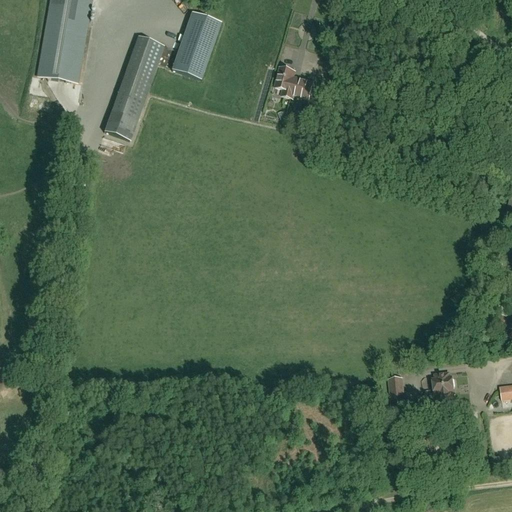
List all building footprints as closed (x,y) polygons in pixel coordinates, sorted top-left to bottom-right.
[(92,0),(52,0),(39,79),(77,86),(92,0)] [(111,8),(109,42),(126,43),(128,9),(111,8)] [(192,15),(171,73),(201,83),(221,25),(192,15)] [(155,18),(152,28),(160,31),(163,21),(155,18)] [(163,24),(160,36),(174,40),(178,28),(163,24)] [(131,144),(164,48),(139,39),(129,68),(105,135),(131,144)] [(99,56),(97,65),(112,68),(113,60),(99,56)] [(313,85),(298,81),(293,79),(294,74),(281,71),(275,90),(283,92),(282,99),(294,102),(294,100),(308,104),(313,85)] [(285,113),(278,116),(283,126),(290,123),(285,113)] [(308,115),(298,121),(304,131),(314,126),(308,115)] [(511,329),(508,325),(501,318),(489,328),(493,333),(496,330),(502,337),(511,329)] [(433,382),(434,393),(435,396),(438,396),(439,403),(430,404),(431,413),(454,410),(452,394),(453,394),(453,389),(454,389),(455,388),(454,382),(453,381),(452,381),(452,379),(450,379),(449,375),(435,377),(436,381),(433,382)] [(406,380),(394,382),(398,418),(410,417),(406,380)] [(502,403),(511,401),(511,388),(500,391),(502,403)] [(428,397),(419,398),(420,415),(429,414),(428,397)] [(431,448),(431,437),(419,437),(419,445),(423,445),(423,448),(431,448)]
